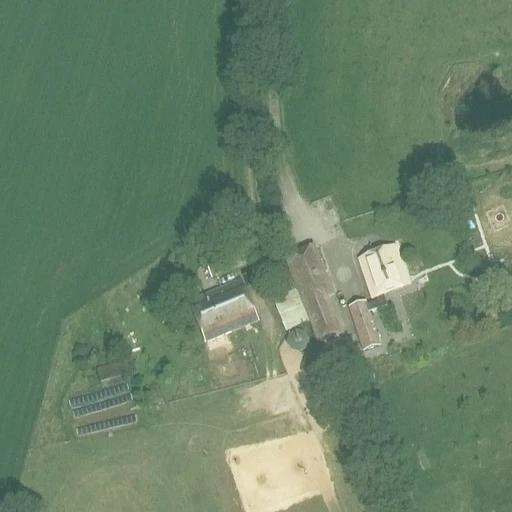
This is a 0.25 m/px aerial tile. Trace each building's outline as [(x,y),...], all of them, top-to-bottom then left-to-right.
[(221,256),(216,243),(205,248),(210,261),(206,263),(212,278),(246,265),(239,249),(221,256)] [(317,342),(337,335),(324,298),(330,296),(312,246),(285,256),(317,342)] [(408,286),(394,246),(358,259),(372,299),(373,299),(374,303),(367,306),(368,311),(385,305),(382,295),(408,286)] [(284,330),(308,322),(290,271),(273,277),(280,297),(273,299),(284,330)] [(207,343),(259,322),(242,281),(190,303),(207,343)] [(367,306),(366,303),(350,308),(365,350),(380,345),(368,311),(367,306)]
